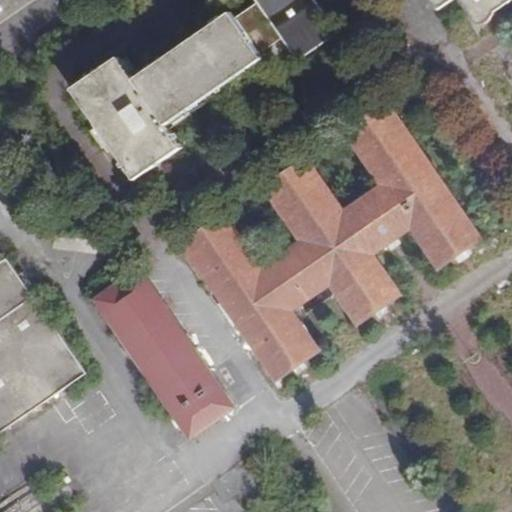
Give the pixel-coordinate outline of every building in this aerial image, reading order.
[(185,126),(169,103),(281,29),(297,53),(340,24),(323,0),(255,0),(246,6),(242,0),(222,0),(137,58),(123,36),(78,66),(139,157),(185,126)] [(511,0),(427,0),(444,22),(461,10),(478,35),(483,38),(490,38),(495,34),(498,24),(511,14),(511,0)] [(226,210),(179,243),(276,381),(322,349),(297,313),(331,289),(356,325),(403,293),(378,256),(413,232),(439,268),(481,238),(384,100),(341,130),(378,183),(346,205),(309,153),(260,186),(298,240),(264,264),(226,210)] [(0,258),(0,426),(88,368),(10,252),(0,258)] [(141,275),(97,305),(189,440),(233,410),(141,275)]
